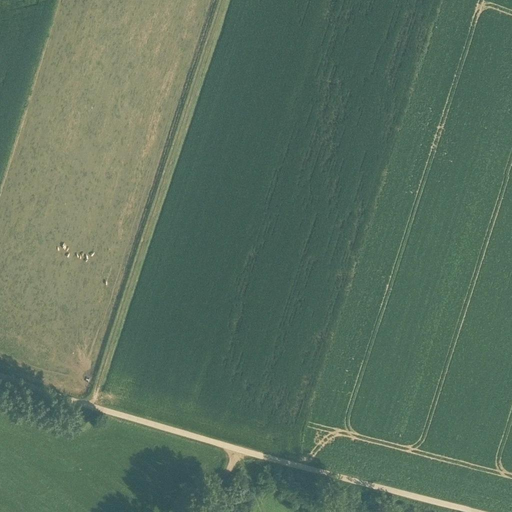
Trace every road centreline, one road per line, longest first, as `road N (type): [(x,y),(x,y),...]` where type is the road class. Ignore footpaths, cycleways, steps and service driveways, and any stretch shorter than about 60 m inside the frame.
road 1 (unclassified): [(0,374),(487,511)]
road 2 (track): [(89,402),(221,0)]
